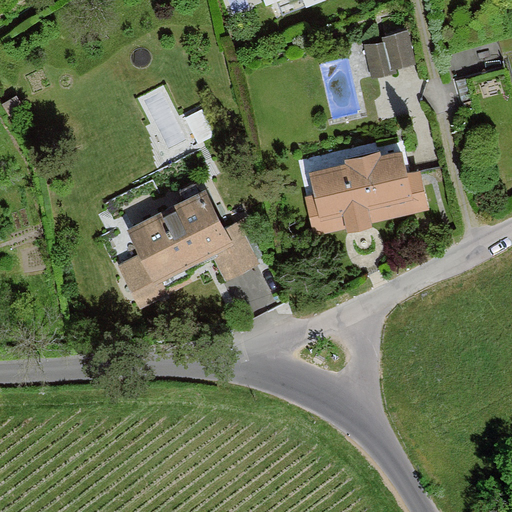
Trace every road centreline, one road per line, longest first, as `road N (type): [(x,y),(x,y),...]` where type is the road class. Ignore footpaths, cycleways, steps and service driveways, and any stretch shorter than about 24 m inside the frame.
road 1 (residential): [(418,0),(478,250)]
road 2 (residential): [(0,372),(225,362)]
road 3 (residential): [(225,362),(369,305)]
road 4 (residential): [(354,407),(287,377),(225,362)]
road 5 (residential): [(354,407),(428,511)]
road 6 (residential): [(369,305),(478,250)]
